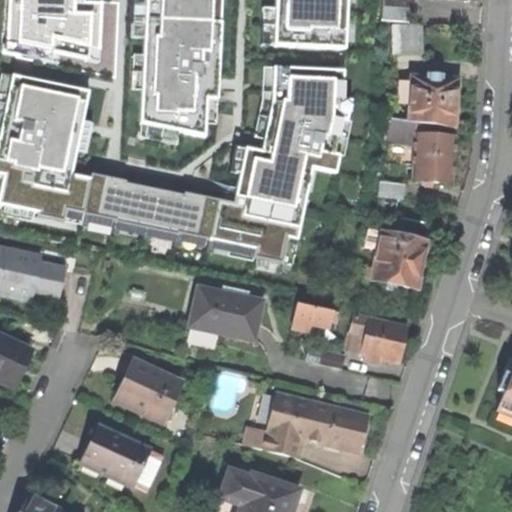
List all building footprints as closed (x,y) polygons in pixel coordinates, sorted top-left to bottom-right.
[(85,0),(10,0),(9,54),(114,76),(117,2),(86,1),(85,0)] [(147,0),(142,124),(205,139),(208,97),(220,98),(224,0),(147,0)] [(275,0),(273,43),(346,47),(348,0),(275,0)] [(393,55),(424,55),(425,24),(394,24),(393,55)] [(0,139),(0,206),(292,265),(313,163),(339,168),(346,69),(282,67),(264,154),(247,150),(236,206),(75,173),(92,89),(13,73),(0,139)] [(413,76),(409,122),(437,126),(457,129),(459,93),(460,80),(443,79),(443,75),(429,74),(429,78),(413,76)] [(416,144),(414,181),(453,183),(455,162),(456,138),(436,136),(437,126),(409,122),(388,119),(385,141),(416,144)] [(380,195),(405,198),(407,184),(383,181),(380,195)] [(367,279),(418,290),(422,269),(428,243),(426,242),(430,224),(404,219),(400,237),(369,231),(366,248),(379,251),(375,271),(369,270),(367,279)] [(34,295),(60,301),(67,270),(41,264),(42,258),(0,247),(0,293),(8,295),(33,301),(34,295)] [(191,329),(255,342),(259,323),(263,302),(199,289),(191,329)] [(293,327),(310,331),(312,324),(330,328),(334,312),(298,304),(293,327)] [(355,317),(347,351),(366,355),(365,363),(373,365),(374,357),(401,363),(405,345),(408,328),(355,317)] [(0,380),(15,388),(23,371),(32,351),(0,335),(0,380)] [(346,357),(324,351),(320,364),(343,370),(346,357)] [(116,400),(164,423),(183,382),(135,359),(126,380),(116,400)] [(511,368),(508,378),(501,376),(495,390),(502,393),(494,413),(511,419),(511,368)] [(364,436),(369,418),(276,395),(273,410),(255,406),(245,446),(297,457),(302,438),(360,452),(364,436)] [(104,471),(134,485),(150,450),(98,426),(90,444),(81,464),(103,474),(104,471)] [(291,511),(299,490),(253,475),(252,477),(230,470),(220,498),(243,506),(240,511),(291,511)] [(132,488),(134,485),(104,471),(103,474),(132,488)] [(60,511),(29,494),(19,511),(60,511)]
